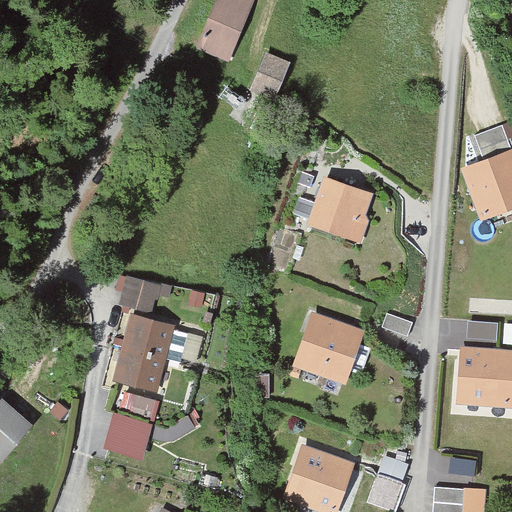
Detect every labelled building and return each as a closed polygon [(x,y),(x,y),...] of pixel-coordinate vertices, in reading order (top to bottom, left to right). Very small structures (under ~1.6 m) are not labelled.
[(255,0),(216,0),(196,48),(230,62),(255,0)] [(267,52),(250,91),(275,101),(291,63),(267,52)] [(506,125),(480,131),(484,147),(510,141),(506,125)] [(511,156),(459,174),(480,227),(511,215),(511,156)] [(377,200),(325,183),(306,233),(360,248),(377,200)] [(179,291),(120,281),(116,317),(132,319),(166,329),(179,291)] [(166,329),(132,319),(110,386),(157,402),(174,331),(166,329)] [(313,319),(291,371),(345,390),(363,338),(313,319)] [(471,319),(470,335),(499,336),(500,320),(471,319)] [(511,400),(511,356),(462,356),(454,407),(511,411),(511,400)] [(0,461),(34,418),(0,391),(0,461)] [(152,429),(114,418),(102,456),(142,463),(152,429)] [(305,451),(284,500),(315,511),(340,511),(353,469),(305,451)] [(406,478),(411,461),(388,453),(382,470),(406,478)] [(380,471),(371,499),(397,509),(407,481),(380,471)]
